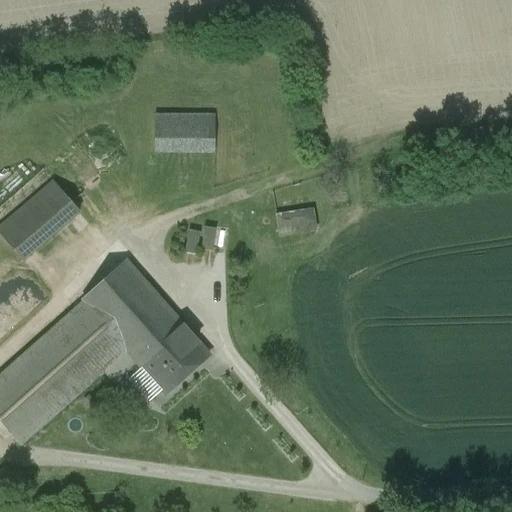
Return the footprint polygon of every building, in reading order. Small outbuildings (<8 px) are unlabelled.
[(216,117),(156,117),(156,152),(216,152),(216,117)] [(98,122),(43,169),(55,182),(72,202),(126,155),(98,122)] [(55,182),(0,228),(0,231),(24,260),(80,212),(72,202),(55,182)] [(313,210),(277,216),(280,236),(316,230),(313,210)] [(217,229),(205,227),(202,250),(213,252),(217,229)] [(201,233),(190,231),(186,253),(197,255),(201,233)] [(175,318),(126,262),(83,300),(85,303),(132,356),(175,318)] [(85,303),(0,378),(0,423),(18,444),(101,371),(112,383),(137,361),(132,356),(85,303)] [(175,318),(132,356),(137,361),(165,393),(193,369),(208,355),(175,318)]
